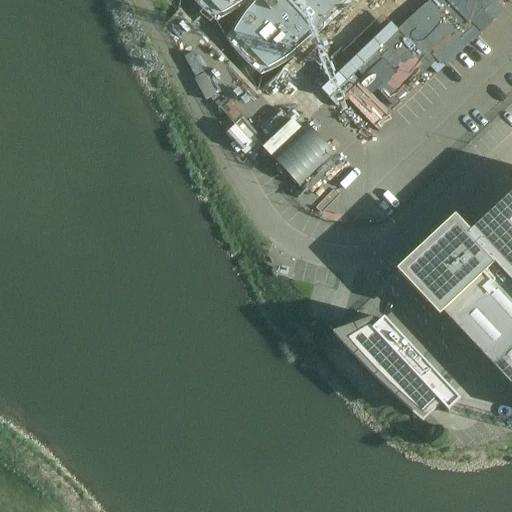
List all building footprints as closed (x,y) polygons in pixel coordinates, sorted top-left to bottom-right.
[(511,194),(466,237),(415,284),(484,358),(511,388),(511,194)] [(368,364),(372,369),(390,352),(403,340),(384,320),(382,322),(384,325),(376,332),(373,330),(372,331),(370,328),(347,341),(358,354),(368,364)] [(403,340),(390,352),(372,369),(378,375),(388,385),(392,389),(422,361),(403,340)] [(413,407),(428,393),(441,381),(422,361),(392,389),(399,395),(409,404),(413,407)] [(441,381),(428,393),(413,407),(422,415),(436,401),(447,413),(460,402),(441,381)]
